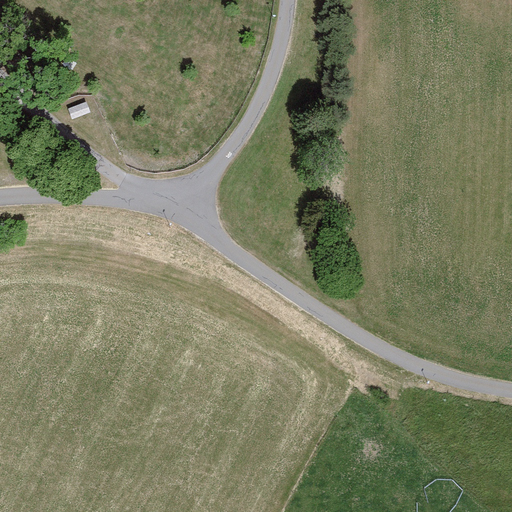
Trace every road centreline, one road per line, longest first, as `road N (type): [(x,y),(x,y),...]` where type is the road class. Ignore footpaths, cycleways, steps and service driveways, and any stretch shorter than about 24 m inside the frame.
road 1 (residential): [(511,393),(403,361),(183,213)]
road 2 (residential): [(292,0),(285,47),(259,115),(183,213)]
road 3 (unclassified): [(0,73),(162,202)]
road 4 (unclassified): [(162,202),(0,200)]
